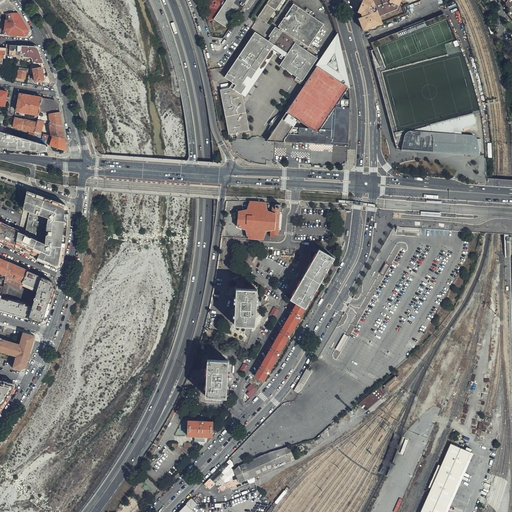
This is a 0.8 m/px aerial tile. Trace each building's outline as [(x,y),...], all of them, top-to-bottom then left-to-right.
[(7,13),(18,13),(14,6),(10,0),(7,0),(0,5),(0,21),(0,19),(6,19),(7,19),(7,13)] [(224,27),(238,6),(234,3),(235,0),(225,0),(212,18),(224,27)] [(268,0),(257,18),(266,23),(270,17),(275,10),(279,4),(281,0),(268,0)] [(351,0),(357,12),(362,0),(351,0)] [(362,0),(357,12),(361,17),(369,15),(377,11),(378,9),(376,0),(362,0)] [(376,0),(378,9),(389,4),(393,10),(400,11),(401,8),(397,0),(376,0)] [(397,0),(401,8),(418,2),(422,0),(397,0)] [(511,0),(503,0),(506,2),(506,5),(509,7),(508,10),(509,12),(507,13),(511,20),(511,0)] [(299,45),(301,42),(308,46),(323,23),(305,11),(306,10),(293,1),(281,20),(281,21),(278,26),(280,28),(279,29),(275,27),(269,37),(270,38),(268,41),(255,32),(252,35),(251,34),(225,72),(226,73),(224,77),(232,82),(228,87),(219,90),(228,135),(230,136),(236,133),(240,133),(249,131),(243,102),(242,94),(241,94),(241,93),(246,86),(242,83),(247,76),(251,78),(258,67),(260,68),(273,49),(274,50),(281,55),(283,56),(285,57),(280,65),(296,77),(302,81),(318,58),(317,57),(299,45)] [(378,9),(382,14),(393,10),(389,4),(378,9)] [(377,11),(369,15),(373,30),(376,29),(385,26),(383,18),(381,15),(377,11)] [(29,30),(18,13),(7,13),(7,19),(6,19),(5,30),(8,34),(26,36),(29,30)] [(370,50),(397,150),(486,155),(485,138),(482,114),(470,73),(455,35),(444,13),(371,43),(373,49),(370,50)] [(364,31),(365,32),(373,30),(369,15),(361,17),(364,27),(362,27),(364,32),(364,31)] [(346,68),(340,50),(340,49),(336,37),(305,83),(300,91),(286,112),(289,114),(285,121),(283,122),(282,123),(281,124),(279,125),(279,127),(278,129),(278,130),(278,132),(276,134),(273,132),(270,135),(269,137),(269,138),(269,140),(270,141),(275,143),(284,142),(284,139),(292,127),(297,120),(310,128),(317,133),(320,129),(334,108),(340,99),(348,87),(349,88),(348,79),(346,68)] [(33,47),(6,44),(6,48),(6,52),(10,52),(10,55),(13,55),(13,54),(27,55),(32,56),(35,63),(44,63),(42,59),(39,50),(33,47)] [(279,57),(281,55),(274,50),(261,69),(260,68),(258,67),(251,78),(247,76),(242,83),(246,86),(241,93),(241,94),(242,94),(245,96),(274,53),(279,57)] [(28,72),(29,69),(20,68),(18,78),(26,79),(27,72),(28,72)] [(46,84),(45,87),(49,88),(50,83),(51,83),(48,74),(44,75),(42,68),(34,69),(36,82),(39,81),(39,82),(46,84)] [(0,105),(6,106),(8,92),(0,90),(0,105)] [(41,108),(43,98),(21,94),(18,111),(40,115),(41,108)] [(55,100),(43,98),(41,108),(40,115),(39,120),(44,122),(50,123),(63,126),(61,116),(60,111),(59,104),(55,100)] [(350,99),(340,99),(334,108),(333,129),(320,129),(317,133),(310,128),(292,127),(284,139),(284,142),(333,145),(333,141),(346,141),(347,130),(348,112),(349,113),(350,99)] [(334,108),(320,129),(333,129),(334,108)] [(23,129),(24,120),(23,119),(16,118),(14,127),(23,129)] [(36,131),(38,123),(31,121),(24,120),(23,129),(30,131),(29,138),(33,140),(36,131)] [(44,122),(39,120),(38,123),(36,131),(42,133),(44,122)] [(65,138),(63,126),(50,123),(52,131),(52,135),(57,136),(63,138),(65,138)] [(0,147),(20,149),(44,151),(45,145),(10,135),(6,134),(5,133),(0,131),(0,147)] [(57,136),(52,135),(51,141),(50,146),(65,150),(67,151),(66,146),(65,138),(63,138),(57,136)] [(68,206),(27,192),(27,193),(24,208),(25,208),(48,216),(49,219),(47,247),(18,235),(15,249),(56,267),(62,264),(64,248),(66,233),(67,214),(68,206)] [(274,234),(277,234),(280,209),(281,209),(281,204),(275,204),(275,205),(272,205),(271,212),(266,211),(265,202),(250,201),(247,210),(238,211),(237,227),(245,230),(247,239),(263,239),(265,231),(270,231),(270,238),(273,237),(274,234)] [(0,242),(15,249),(18,235),(19,232),(0,223),(0,242)] [(263,381),(334,258),(319,249),(291,299),(297,303),(255,376),(263,381)] [(0,272),(6,276),(8,268),(9,263),(1,259),(0,259),(0,272)] [(8,268),(6,276),(5,283),(11,286),(20,290),(23,285),(25,280),(29,272),(26,270),(9,263),(8,268)] [(11,286),(5,283),(4,286),(2,296),(0,304),(0,310),(31,319),(41,322),(42,318),(47,318),(56,288),(52,286),(54,282),(29,272),(25,280),(23,285),(20,290),(11,286)] [(254,326),(255,290),(235,289),(234,325),(254,326)] [(21,370),(26,366),(31,351),(36,336),(24,333),(20,345),(0,338),(0,351),(17,356),(13,368),(21,370)] [(226,397),(228,361),(207,360),(206,396),(226,397)] [(312,370),(307,368),(295,390),(299,391),(302,388),(312,370)] [(368,407),(399,380),(395,375),(398,372),(395,369),(358,402),(361,405),(364,403),(368,407)] [(0,409),(6,402),(15,389),(11,383),(0,381),(0,409)] [(212,437),(213,422),(187,421),(187,436),(212,437)] [(447,511),(474,453),(451,443),(441,466),(439,465),(429,488),(431,489),(421,511),(447,511)] [(243,463),(235,468),(234,469),(239,483),(293,459),(288,446),(243,463)] [(197,503),(192,499),(186,504),(191,509),(197,503)]
